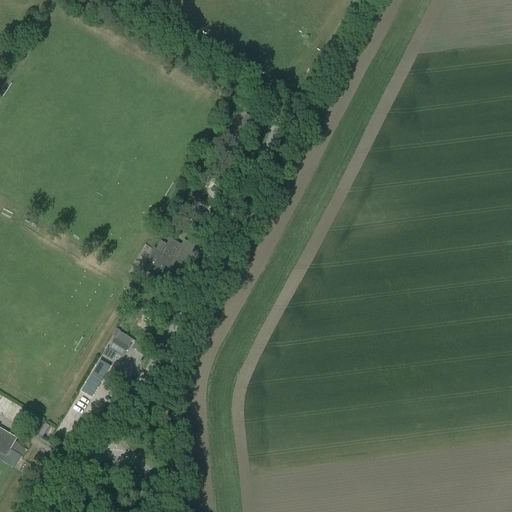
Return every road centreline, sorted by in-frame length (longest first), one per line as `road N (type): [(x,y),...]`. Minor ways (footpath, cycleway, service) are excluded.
road 1 (unclassified): [(116,455),(107,430),(295,107)]
road 2 (track): [(358,0),(295,107)]
